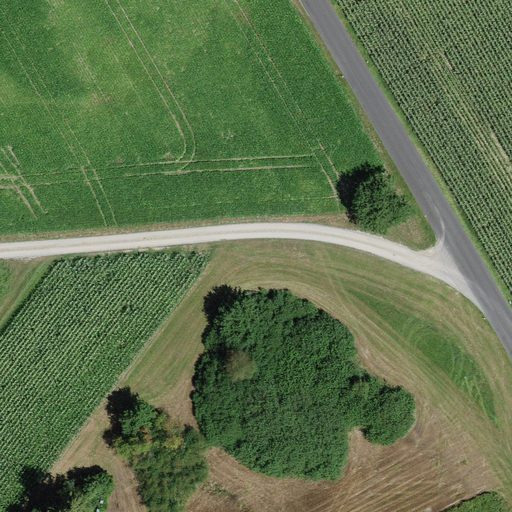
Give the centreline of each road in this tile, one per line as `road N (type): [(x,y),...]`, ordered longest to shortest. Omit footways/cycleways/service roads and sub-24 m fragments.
road 1 (track): [(482,286),(339,230),(255,226),(0,251)]
road 2 (tertiary): [(311,0),(511,338)]
